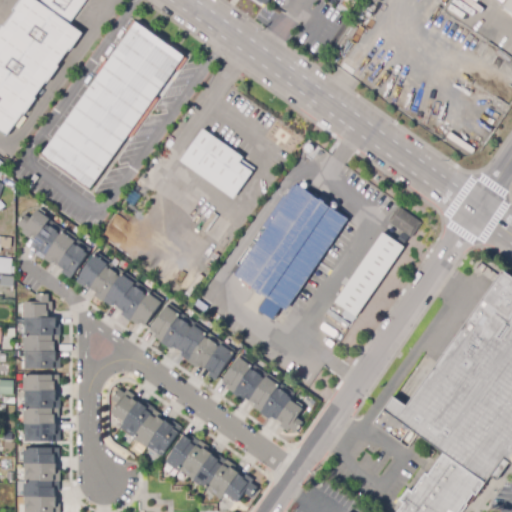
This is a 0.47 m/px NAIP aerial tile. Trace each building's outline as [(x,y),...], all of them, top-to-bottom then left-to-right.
[(7,136),(0,130),(0,28),(2,26),(4,27),(15,12),(13,10),(20,0),(36,0),(39,2),(40,0),(87,0),(70,24),(83,34),(70,52),(68,51),(58,66),(59,67),(47,84),(45,82),(35,97),(36,99),(25,115),(23,114),(7,136)] [(502,0),(511,0),(511,15),(498,6),(502,0)] [(37,155),(132,22),(183,58),(88,191),(37,155)] [(200,128),(256,166),(232,201),(177,163),(200,128)] [(0,181),(3,175),(14,181),(11,187),(0,181)] [(232,275),(294,185),(346,220),(283,311),(232,275)] [(386,221),(397,206),(420,222),(409,238),(386,221)] [(39,211),(309,408),(290,435),(21,238),(39,211)] [(228,223),(216,241),(198,229),(210,211),(228,223)] [(332,303),(379,233),(402,249),(354,318),(332,303)] [(9,247),(0,246),(0,236),(10,238),(9,247)] [(11,274),(0,273),(0,258),(12,260),(11,267),(14,268),(14,274),(11,273),(11,274)] [(395,511),(400,506),(397,503),(406,490),(410,493),(422,475),(425,478),(441,456),(379,412),(389,397),(403,408),(501,271),(511,278),(511,469),(500,461),(463,511),(395,511)] [(12,287),(0,286),(1,274),(13,275),(12,287)] [(27,511),(26,304),(58,303),(59,511),(27,511)] [(15,337),(7,337),(7,329),(16,329),(15,337)] [(13,397),(0,396),(0,380),(14,381),(13,397)] [(109,419),(117,407),(108,401),(116,390),(258,487),(250,498),(244,494),(236,506),(109,419)] [(8,440),(2,440),(2,434),(8,434),(8,432),(15,432),(15,435),(8,435),(8,440)] [(15,484),(1,484),(1,476),(9,476),(9,469),(15,469),(15,484)]
